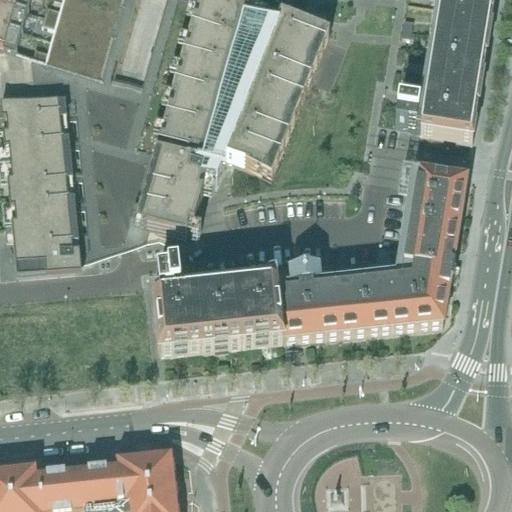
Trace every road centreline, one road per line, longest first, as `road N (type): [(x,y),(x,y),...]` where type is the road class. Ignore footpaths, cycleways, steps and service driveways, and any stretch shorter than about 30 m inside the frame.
road 1 (tertiary): [(309,439),(189,417),(158,423)]
road 2 (secondary): [(497,459),(488,324)]
road 3 (tertiary): [(158,423),(277,484)]
road 4 (secondary): [(432,421),(352,426),(309,439)]
